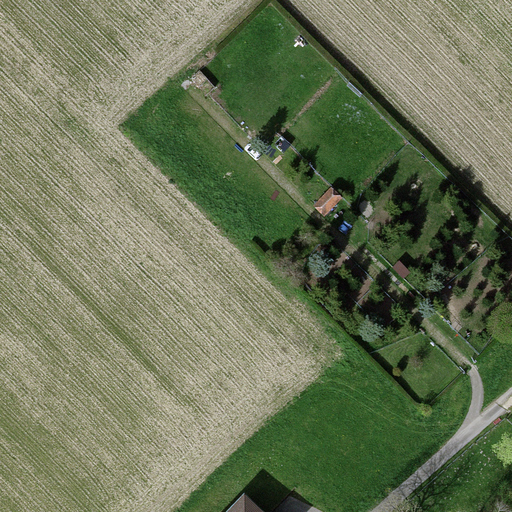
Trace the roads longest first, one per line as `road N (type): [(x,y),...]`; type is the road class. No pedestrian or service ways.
road 1 (track): [(469,426),(476,391),(468,368),(186,85)]
road 2 (track): [(511,389),(382,511)]
